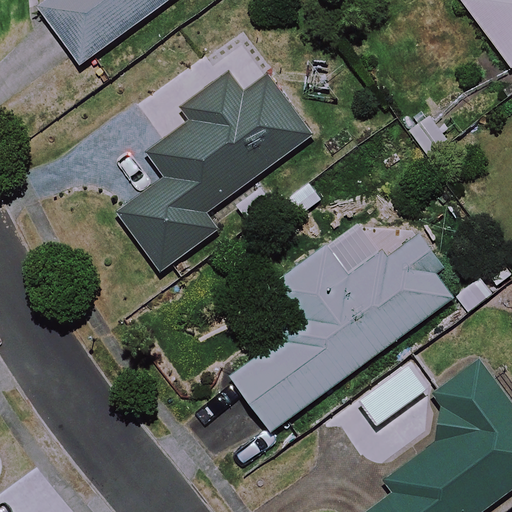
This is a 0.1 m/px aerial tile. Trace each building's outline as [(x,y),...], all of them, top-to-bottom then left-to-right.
[(177,0),(57,0),(42,11),(85,68),(177,0)] [(511,69),(511,0),(461,0),(511,70),(511,69)] [(248,98),(231,76),(186,111),(194,122),(150,157),(168,180),(120,217),(162,272),(214,231),(204,219),(315,132),(273,78),(248,98)] [(462,294),(421,240),(393,261),(388,253),(351,281),(328,250),(276,289),(304,326),(233,379),(275,435),(462,294)] [(483,511),(511,490),(511,405),(481,364),(440,395),(443,442),(389,483),(397,493),(372,511),(483,511)]
